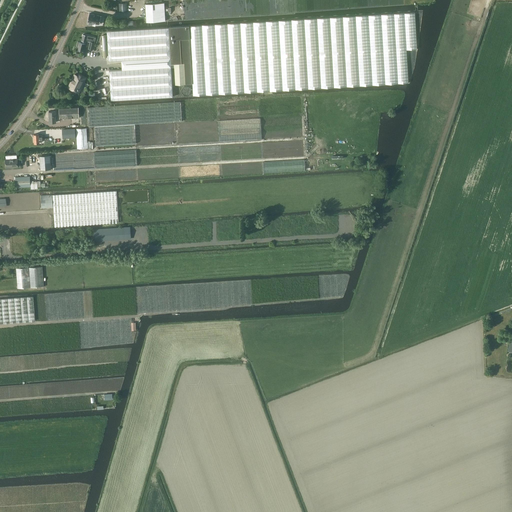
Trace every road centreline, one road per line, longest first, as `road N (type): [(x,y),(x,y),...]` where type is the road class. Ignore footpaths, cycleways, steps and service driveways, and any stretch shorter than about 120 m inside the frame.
road 1 (tertiary): [(0,144),(35,97),(80,0)]
road 2 (track): [(0,325),(133,316)]
